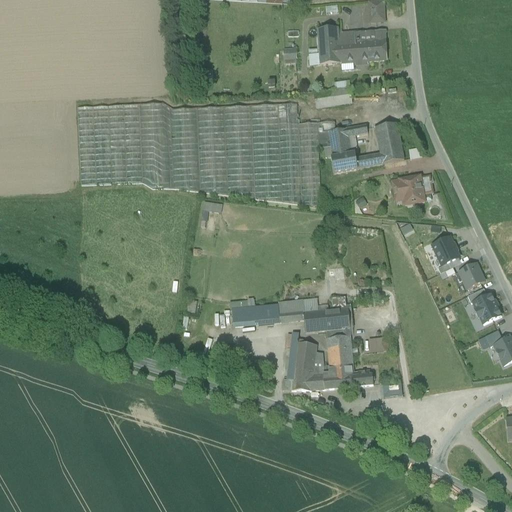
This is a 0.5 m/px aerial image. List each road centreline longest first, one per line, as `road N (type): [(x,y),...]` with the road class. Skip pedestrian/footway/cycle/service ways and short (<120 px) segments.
road 1 (secondary): [(0,318),(233,393),(434,475)]
road 2 (residential): [(511,304),(422,109),(411,0)]
